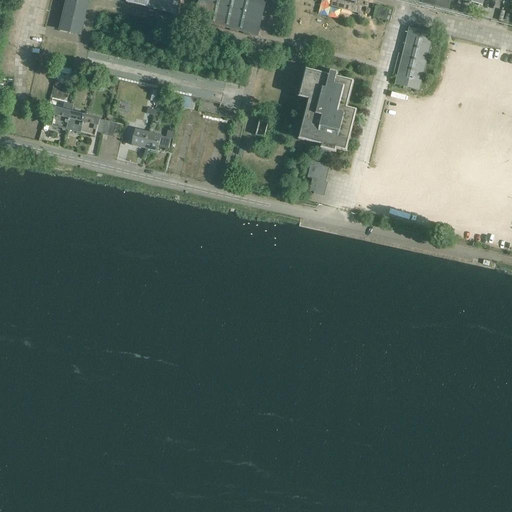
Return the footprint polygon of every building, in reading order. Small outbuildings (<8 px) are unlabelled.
[(89,0),(67,0),(60,30),(81,35),(89,0)] [(181,0),(128,0),(128,4),(178,16),(181,0)] [(266,0),(200,0),(195,20),(257,36),(266,0)] [(356,0),(332,0),(331,7),(358,14),(360,6),(355,5),(356,0)] [(423,0),(423,2),(448,9),(450,0),(423,0)] [(393,10),(376,6),(373,17),(390,22),(393,10)] [(419,31),(410,28),(403,54),(399,53),(393,75),(398,76),(396,84),(404,87),(403,89),(410,91),(411,88),(419,90),(433,34),(424,32),(425,28),(420,27),(419,31)] [(306,70),(299,98),(309,101),(298,140),(322,146),(321,149),(323,150),(322,156),(320,163),(312,161),(308,178),(313,179),(310,191),(323,195),(330,166),(327,165),(331,148),(347,152),(357,111),(347,108),(354,82),(337,78),(338,74),(331,72),(330,76),(306,70)] [(196,100),(186,98),(184,108),(194,111),(196,100)] [(53,126),(67,129),(71,113),(72,114),(73,108),(67,107),(65,112),(57,110),(57,112),(55,116),(56,116),(54,123),(53,126)] [(57,112),(51,110),(48,121),(54,123),(56,116),(55,116),(57,112)] [(67,129),(82,133),(85,117),(72,114),(71,113),(67,129)] [(97,133),(102,134),(105,122),(85,117),(82,133),(96,137),(97,133)] [(265,137),(268,123),(261,121),(259,120),(259,122),(256,134),(255,136),(257,136),(265,138),(265,137)] [(103,134),(108,135),(110,124),(105,122),(102,134),(103,134)] [(108,135),(113,137),(116,125),(110,124),(108,135)] [(116,125),(113,137),(120,139),(123,127),(116,125)] [(133,146),(145,149),(149,134),(136,131),(133,146)] [(149,134),(145,149),(157,152),(158,148),(168,150),(171,140),(161,137),(149,134)] [(245,174),(238,172),(236,179),(244,181),(245,174)]
